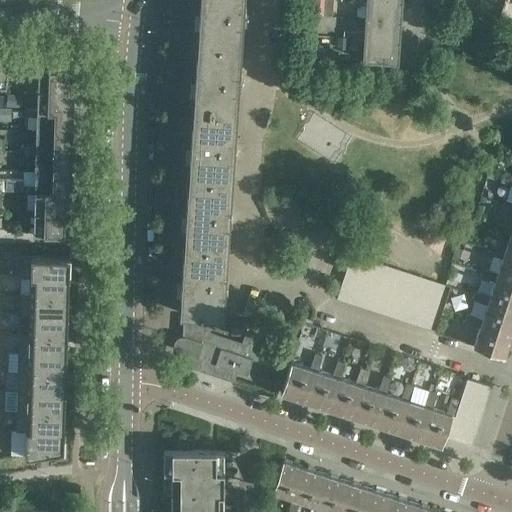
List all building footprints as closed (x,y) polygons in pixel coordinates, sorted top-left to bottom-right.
[(244,0),(200,0),(198,42),(241,45),(244,0)] [(323,13),(323,0),(314,0),(313,13),(323,13)] [(402,0),(354,0),(354,3),(366,4),(365,17),(401,20),(402,0)] [(352,31),(352,37),(400,40),(401,20),(365,17),(364,32),(352,31)] [(349,36),(350,28),(335,27),(335,35),(349,36)] [(347,47),(348,37),(335,36),(335,46),(347,47)] [(400,40),(352,37),(351,44),(363,44),(362,59),(398,61),(400,40)] [(241,45),(198,42),(193,109),(237,112),(241,45)] [(5,49),(0,48),(0,84),(6,85),(8,54),(5,54),(5,49)] [(14,68),(38,70),(37,108),(73,109),(74,72),(69,72),(69,68),(47,67),(47,62),(46,59),(43,57),(16,55),(14,68)] [(19,106),(19,94),(9,93),(9,105),(19,106)] [(13,119),(13,107),(1,107),(1,119),(13,119)] [(25,108),(25,115),(37,115),(36,128),(72,130),(73,109),(37,108),(25,108)] [(237,112),(193,109),(189,177),(232,180),(237,112)] [(24,143),(24,149),(72,150),(72,130),(36,128),(36,143),(24,143)] [(72,150),(24,149),(24,156),(35,156),(35,170),(71,171),(72,150)] [(23,169),(23,181),(23,190),(34,190),(70,192),(71,171),(35,170),(23,169)] [(232,180),(189,177),(184,244),(228,247),(232,180)] [(0,179),(0,189),(2,189),(23,190),(23,181),(0,179)] [(34,190),(33,232),(64,233),(64,229),(69,229),(70,213),(70,192),(34,190)] [(504,202),(502,207),(511,210),(511,227),(511,230),(511,201),(505,200),(504,202)] [(496,225),(495,229),(510,234),(505,248),(504,253),(511,255),(511,230),(511,227),(511,225),(497,222),(496,225)] [(228,247),(184,244),(179,312),(223,315),(228,247)] [(489,248),(487,252),(502,257),(498,271),(496,276),(511,280),(511,255),(504,253),(505,248),(490,245),(489,248)] [(364,257),(352,253),(344,275),(356,279),(364,257)] [(69,277),(69,256),(32,255),(21,255),(21,275),(69,277)] [(364,257),(356,279),(368,283),(376,261),(364,257)] [(376,261),(368,283),(379,286),(387,264),(376,261)] [(387,264),(379,286),(391,290),(398,268),(387,264)] [(398,268),(391,290),(402,294),(409,272),(398,268)] [(481,271),(480,275),(495,280),(490,294),(488,298),(511,306),(511,280),(496,276),(498,271),(482,268),(481,271)] [(409,272),(402,294),(413,297),(421,276),(409,272)] [(68,296),(69,277),(21,275),(21,276),(30,277),(30,293),(20,293),(20,294),(68,296)] [(356,279),(344,275),(337,297),(349,301),(356,279)] [(421,276),(413,297),(425,301),(432,279),(421,276)] [(356,279),(349,301),(361,305),(368,283),(356,279)] [(432,279),(425,301),(437,305),(444,283),(432,279)] [(368,283),(361,305),(372,308),(379,286),(368,283)] [(379,286),(372,308),(383,312),(391,290),(379,286)] [(391,290),(383,312),(395,316),(402,294),(391,290)] [(473,293),(472,298),(487,303),(483,316),(481,321),(511,330),(511,306),(488,298),(490,294),(474,291),(473,293)] [(68,315),(68,296),(20,294),(19,313),(68,315)] [(402,294),(395,316),(406,320),(413,297),(402,294)] [(413,297),(406,320),(418,323),(425,301),(413,297)] [(425,301),(418,323),(430,327),(437,305),(425,301)] [(19,313),(19,333),(67,334),(68,315),(19,313)] [(466,316),(465,320),(480,325),(473,344),(504,355),(511,331),(511,330),(481,321),(483,316),(467,313),(466,316)] [(183,316),(182,335),(180,334),(176,336),(174,340),(174,344),(176,348),(180,351),(187,353),(184,364),(234,380),(237,370),(247,373),(252,357),(257,359),(265,337),(245,330),(242,341),(210,330),(211,318),(183,316)] [(243,335),(243,322),(232,322),(232,335),(243,335)] [(66,353),(67,334),(19,333),(18,352),(66,353)] [(310,367),(291,360),(281,391),(305,399),(315,368),(318,369),(322,354),(315,351),(310,367)] [(66,373),(66,353),(18,352),(17,371),(66,373)] [(315,368),(305,399),(327,407),(337,375),(341,377),(345,361),(338,359),(333,374),(318,369),(315,368)] [(337,375),(327,407),(350,414),(361,383),(364,384),(367,369),(360,366),(356,381),(341,377),(337,375)] [(65,392),(66,373),(17,371),(17,390),(65,392)] [(361,383),(350,414),(373,422),(383,391),(387,392),(391,376),(383,374),(378,389),(364,384),(361,383)] [(467,378),(463,390),(486,397),(490,385),(467,378)] [(383,391),(373,422),(396,430),(407,398),(410,400),(414,384),(406,381),(401,397),(387,392),(383,391)] [(410,400),(407,398),(396,430),(419,437),(429,405),(433,407),(436,391),(429,389),(424,404),(410,400)] [(64,411),(65,392),(17,390),(16,409),(64,411)] [(460,400),(460,401),(482,408),(486,397),(463,390),(460,400)] [(429,405),(419,437),(441,444),(442,445),(445,435),(448,423),(451,413),(456,414),(456,413),(460,401),(460,400),(452,396),(447,412),(433,407),(429,405)] [(460,401),(456,413),(479,420),(482,408),(460,401)] [(64,430),(64,411),(16,409),(16,429),(64,430)] [(451,413),(448,423),(475,431),(479,420),(456,413),(456,414),(451,413)] [(448,423),(445,435),(471,444),(475,431),(448,423)] [(63,449),(64,430),(16,429),(16,430),(25,430),(24,455),(63,449)] [(223,511),(223,449),(164,449),(164,492),(172,492),(172,511),(223,511)] [(269,489),(264,504),(273,506),(278,492),(292,496),(296,498),(306,467),(283,459),(273,490),(269,489)] [(296,498),(292,496),(288,511),(296,511),(301,499),(315,504),(319,506),(329,474),(306,467),(296,498)] [(319,506),(315,504),(313,511),(321,511),(323,507),(338,511),(339,511),(341,511),(352,482),(329,474),(319,506)] [(341,511),(339,511),(338,511),(337,511),(367,511),(375,489),(352,482),(341,511)] [(367,511),(391,511),(397,497),(375,489),(367,511)] [(391,511),(417,511),(420,504),(397,497),(391,511)]
